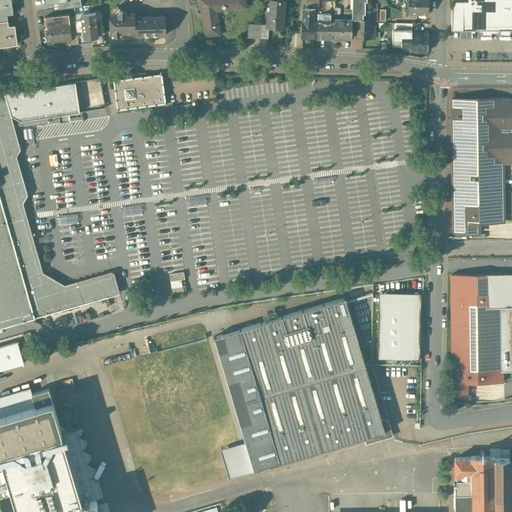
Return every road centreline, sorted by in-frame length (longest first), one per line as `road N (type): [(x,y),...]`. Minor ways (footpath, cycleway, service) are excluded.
road 1 (residential): [(511,415),(447,425),(434,409),(438,72)]
road 2 (residential): [(438,72),(322,57),(185,54)]
road 3 (unknown): [(77,330),(81,359),(179,328),(237,323)]
road 4 (residential): [(185,54),(33,61)]
